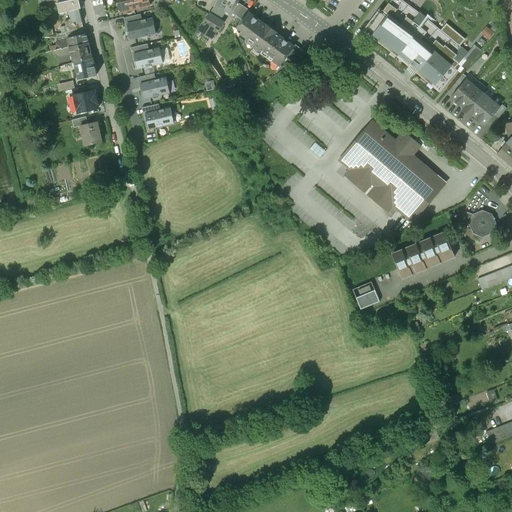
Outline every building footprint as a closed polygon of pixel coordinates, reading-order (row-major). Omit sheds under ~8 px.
[(54,0),(58,13),(69,11),(70,20),(65,21),(66,26),(60,27),(62,32),(66,32),(83,28),(82,22),(83,21),(80,8),(80,7),(78,0),(54,0)] [(146,0),(119,0),(122,11),(148,5),(146,0)] [(218,0),(216,4),(226,10),(232,13),(238,3),(238,2),(239,0),(218,0)] [(400,59),(440,92),(457,70),(455,68),(468,53),(402,0),(391,0),(383,11),(380,8),(363,31),(400,59)] [(243,6),(238,2),(238,3),(232,13),(237,16),(243,6)] [(216,4),(199,31),(211,38),(215,31),(217,32),(223,22),(220,20),(226,11),(231,14),(232,13),(226,10),(216,4)] [(250,11),(243,6),(237,16),(242,20),(248,12),(249,12),(250,11)] [(277,32),(267,24),(266,25),(249,12),(248,12),(242,20),(237,27),(242,31),(240,33),(247,38),(246,40),(262,52),(261,53),(271,61),(272,60),(280,65),(288,54),(294,46),(276,33),(277,32)] [(153,17),(126,24),(130,39),(156,32),(153,17)] [(62,32),(57,33),(59,40),(57,41),(57,42),(68,39),(67,37),(66,32),(62,32)] [(87,33),(67,37),(68,39),(69,46),(89,42),(87,33)] [(57,42),(56,42),(58,49),(62,47),(69,46),(68,39),(57,42)] [(89,42),(69,46),(71,52),(73,61),(75,61),(92,58),(89,42)] [(294,46),(288,54),(297,61),(307,53),(295,44),(294,46)] [(69,46),(62,47),(64,54),(71,52),(69,46)] [(58,49),(56,49),(57,56),(64,54),(62,47),(58,49)] [(159,48),(133,54),(137,68),(163,61),(159,48)] [(92,58),(75,61),(79,78),(84,76),(85,79),(89,78),(88,76),(96,74),(92,58)] [(463,73),(455,83),(460,86),(466,79),(467,77),(463,73)] [(166,78),(141,84),(144,98),(169,92),(166,78)] [(500,106),(466,79),(460,86),(451,97),(455,101),(459,105),(460,104),(464,107),(462,110),(470,117),(472,115),(476,118),(475,118),(480,122),(481,121),(485,125),(494,114),(500,106)] [(88,85),(73,89),(74,95),(89,91),(88,85)] [(89,91),(74,95),(78,112),(99,107),(95,90),(89,91)] [(500,106),(494,114),(498,118),(507,108),(502,104),(500,106)] [(171,108),(145,114),(149,128),(174,122),(171,108)] [(83,117),(72,120),(74,127),(81,126),(81,125),(85,124),(83,117)] [(404,132),(396,141),(372,121),(362,133),(366,137),(344,163),(350,169),(345,175),(388,211),(393,205),(413,221),(445,183),(412,155),(420,145),(404,132)] [(85,124),(81,125),(81,126),(85,145),(101,141),(97,122),(85,124)] [(511,136),(511,137),(511,138),(511,146),(506,142),(497,153),(511,165),(511,136)] [(313,148),(322,156),(328,150),(318,142),(313,148)] [(491,214),(483,211),(474,214),(468,212),(463,223),(460,224),(466,239),(469,237),(480,242),(483,235),(491,232),(495,223),(491,214)] [(444,231),(434,236),(431,238),(430,237),(420,242),(416,244),(416,243),(406,247),(406,248),(402,249),(392,253),(402,278),(413,274),(412,273),(416,272),(427,268),(426,268),(430,266),(441,262),(440,262),(444,260),(444,261),(455,256),(444,231)] [(511,266),(477,280),(481,290),(511,278),(511,277),(511,272),(511,273),(511,271),(511,270),(511,266)] [(375,290),(356,297),(361,309),(380,301),(375,290)] [(505,332),(511,330),(511,329),(511,323),(503,327),(505,332)] [(497,388),(489,390),(492,402),(500,400),(497,388)] [(511,421),(493,429),(498,442),(511,436),(511,421)]
